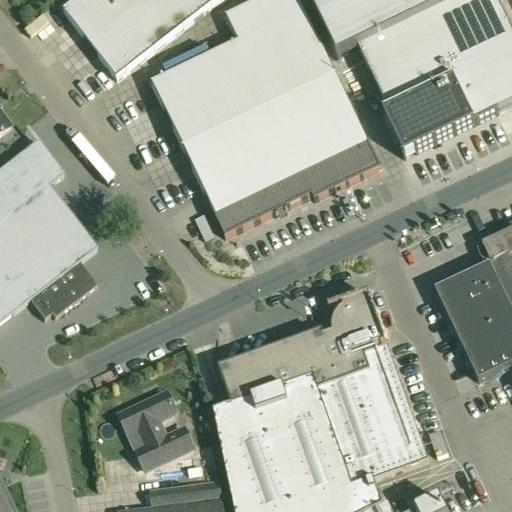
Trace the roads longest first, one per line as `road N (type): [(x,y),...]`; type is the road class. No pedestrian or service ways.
road 1 (unclassified): [(0,33),(212,308)]
road 2 (unclassified): [(212,308),(511,168)]
road 3 (unclassified): [(38,390),(212,308)]
road 4 (unclassified): [(70,511),(38,390)]
